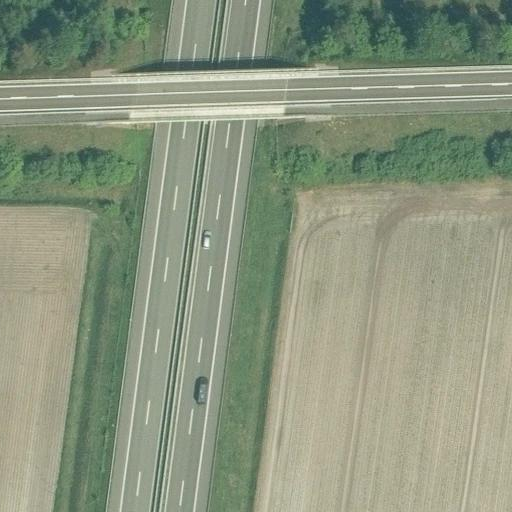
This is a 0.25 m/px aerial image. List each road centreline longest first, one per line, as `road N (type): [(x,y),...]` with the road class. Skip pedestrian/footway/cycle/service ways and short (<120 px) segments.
road 1 (motorway): [(200,0),(134,511)]
road 2 (motorway): [(179,511),(244,0)]
road 3 (tertiary): [(0,103),(511,87)]
